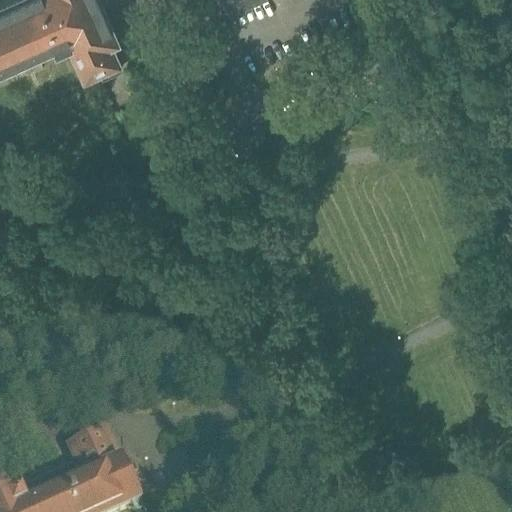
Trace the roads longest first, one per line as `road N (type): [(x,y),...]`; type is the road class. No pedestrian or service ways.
road 1 (unknown): [(0,436),(39,420),(175,420),(304,387)]
road 2 (unknown): [(203,174),(304,387)]
road 3 (unknown): [(304,387),(490,296)]
road 4 (unknown): [(137,0),(164,40),(180,45),(256,28),(306,0)]
road 5 (unknown): [(434,154),(490,296)]
